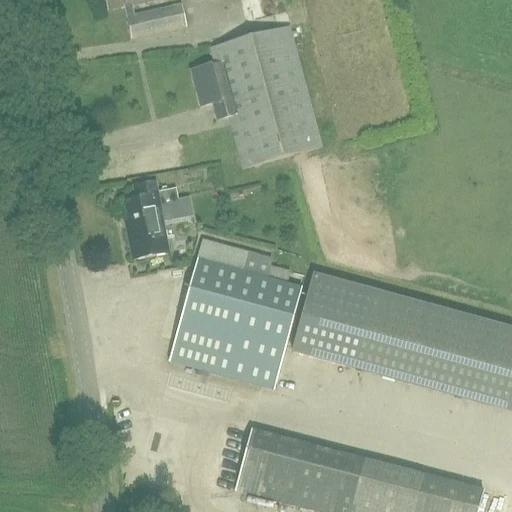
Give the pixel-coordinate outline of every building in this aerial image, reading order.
[(177,1),(177,0),(103,0),(107,18),(125,14),(130,13),(130,11),(177,1)] [(266,0),(246,0),(247,8),(267,6),(266,0)] [(183,29),(180,12),(179,11),(132,20),(130,13),(125,14),(130,40),(183,29)] [(292,35),(211,52),(215,68),(192,74),(201,110),(219,105),(224,118),(228,117),(242,171),(324,149),(292,35)] [(166,255),(159,212),(178,208),(175,190),(155,194),(153,184),(131,188),(132,199),(123,201),(128,229),(126,230),(132,262),(166,255)] [(298,293),(266,285),(271,265),(198,247),(193,267),(194,267),(168,368),(195,375),(194,381),(205,384),(207,378),(272,395),(298,293)] [(511,332),(310,281),(290,358),(511,415),(511,332)] [(235,496),(300,511),(478,511),(483,493),(424,477),(251,433),(235,496)]
